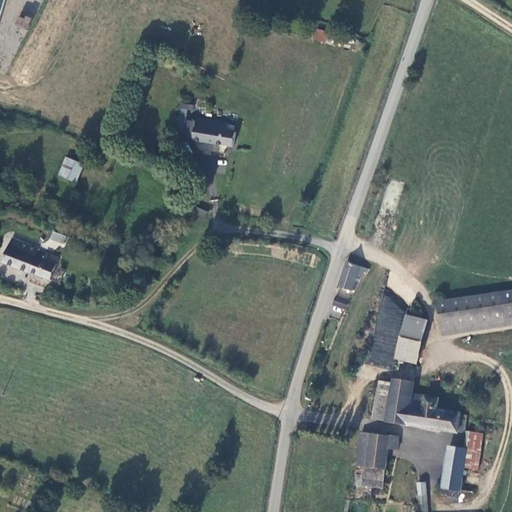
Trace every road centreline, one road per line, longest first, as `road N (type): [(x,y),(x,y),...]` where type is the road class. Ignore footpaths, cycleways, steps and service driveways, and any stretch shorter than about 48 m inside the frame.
road 1 (tertiary): [(425,0),(288,413)]
road 2 (unclassified): [(288,413),(137,338),(0,299)]
road 3 (track): [(217,225),(140,307),(87,320)]
